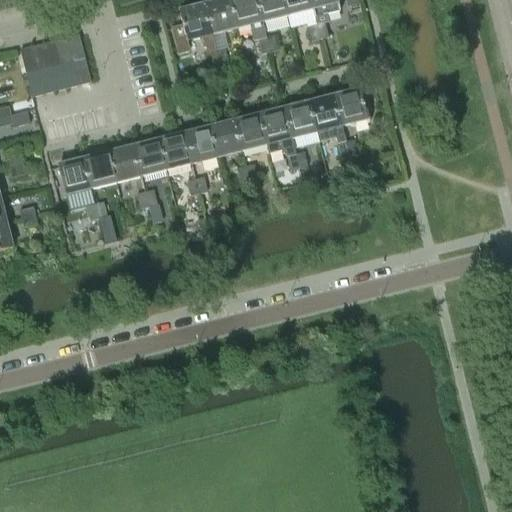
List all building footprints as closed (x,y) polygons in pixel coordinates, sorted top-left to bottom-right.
[(266,39),(262,24),(256,0),(232,0),(230,1),(237,31),(249,28),(253,44),(256,43),(260,56),(270,54),(266,39)] [(287,18),(282,0),(256,0),(262,24),(287,18)] [(308,0),(282,0),(287,18),(312,12),(308,0)] [(308,0),(312,12),(316,28),(319,42),(328,40),(324,26),(329,24),(327,16),(339,13),(336,0),(308,0)] [(237,31),(230,1),(204,7),(212,37),(237,31)] [(216,52),(212,37),(204,7),(178,13),(182,27),(170,30),(177,56),(189,53),(187,43),(200,40),(202,49),(205,49),(206,54),(210,69),(219,67),(216,52)] [(311,44),(319,42),(316,28),(307,30),(311,44)] [(79,37),(67,40),(73,64),(85,61),(79,37)] [(277,52),(274,37),(266,39),(270,54),(277,52)] [(73,64),(67,40),(55,43),(61,67),(73,64)] [(61,67),(55,43),(43,46),(50,70),(61,67)] [(50,70),(43,46),(31,49),(38,73),(50,70)] [(38,73),(31,49),(20,52),(26,76),(38,73)] [(227,65),(224,50),(216,52),(219,67),(227,65)] [(90,85),(85,61),(73,64),(79,88),(90,85)] [(79,88),(73,64),(61,67),(67,91),(79,88)] [(67,91),(61,67),(50,70),(56,94),(67,91)] [(56,94),(50,70),(38,73),(44,96),(56,94)] [(44,96),(38,73),(26,76),(32,100),(44,96)] [(359,92),(334,99),(341,129),(367,122),(359,92)] [(341,129),(334,99),(309,105),(316,135),(318,144),(335,140),(336,146),(345,144),(341,129)] [(18,104),(20,115),(27,113),(25,102),(18,104)] [(309,105),(284,111),(291,141),(316,135),(309,105)] [(0,111),(0,119),(12,117),(10,109),(0,111)] [(291,141),(284,111),(259,117),(267,147),(269,156),(282,153),(287,159),(295,157),(291,141)] [(12,117),(0,119),(0,129),(14,126),(12,117)] [(259,117),(234,124),(241,154),(267,147),(259,117)] [(234,124),(209,130),(216,160),(241,154),(234,124)] [(209,130),(184,136),(191,166),(216,160),(209,130)] [(184,136),(159,143),(166,173),(191,166),(184,136)] [(354,142),(345,144),(349,159),(358,157),(354,142)] [(159,143),(133,149),(141,179),(166,173),(159,143)] [(340,161),(349,159),(345,144),(336,146),(340,161)] [(133,149),(108,155),(116,185),(141,179),(133,149)] [(304,154),(295,157),(299,172),(307,170),(304,154)] [(108,155),(83,162),(91,192),(116,185),(108,155)] [(299,172),(295,157),(287,159),(286,159),(290,174),(299,172)] [(7,162),(9,171),(24,167),(22,159),(7,162)] [(65,198),(91,192),(83,162),(58,168),(65,198)] [(24,167),(9,171),(11,180),(26,176),(24,167)] [(254,167),(245,169),(249,184),(257,182),(254,167)] [(249,184),(245,169),(237,171),(240,186),(249,184)] [(204,179),(195,182),(199,197),(207,194),(204,179)] [(199,197),(195,182),(186,184),(190,199),(199,197)] [(153,192),(144,194),(148,209),(157,207),(153,192)] [(139,211),(148,209),(144,194),(136,196),(139,211)] [(103,204),(95,206),(98,221),(107,219),(103,204)] [(90,224),(98,221),(95,206),(86,209),(90,224)] [(19,212),(21,221),(36,218),(34,209),(19,212)] [(36,218),(21,221),(23,230),(38,226),(36,218)] [(6,225),(0,226),(0,253),(12,251),(6,225)]
